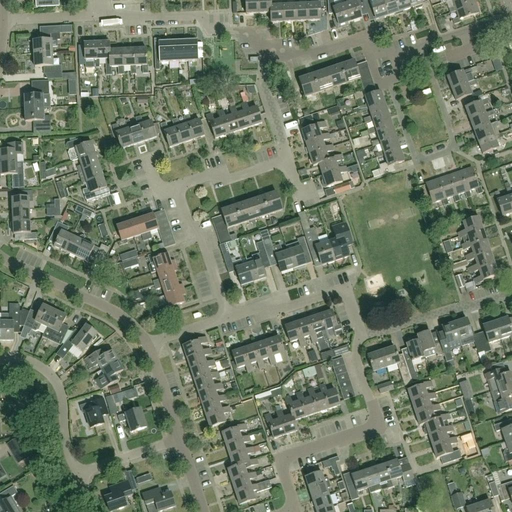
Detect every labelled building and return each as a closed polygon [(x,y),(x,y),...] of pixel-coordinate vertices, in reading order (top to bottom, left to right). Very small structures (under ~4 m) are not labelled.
[(258,0),(245,0),(246,14),(259,13),(258,0)] [(270,0),(258,0),(259,13),(271,13),(270,0)] [(282,5),(274,6),(274,0),(270,0),(271,13),(271,22),(283,22),(282,5)] [(295,5),(287,5),(286,0),(282,0),(282,5),(283,22),(295,21),(295,5)] [(308,21),(306,0),(307,4),(299,4),(298,0),(294,0),(295,5),(295,21),(308,21)] [(306,0),(308,21),(320,20),(319,3),(311,4),(310,0),(306,0)] [(340,0),(335,2),(334,0),(327,0),(328,14),(334,14),(336,19),(333,20),(336,29),(348,26),(347,23),(350,22),(344,5),(342,0),(340,0)] [(342,0),(344,5),(350,22),(362,18),(358,6),(364,4),(362,0),(342,0)] [(377,0),(370,2),(368,0),(362,0),(364,4),(365,10),(371,8),(375,20),(387,16),(381,0),(377,0)] [(394,0),(381,0),(387,16),(399,12),(394,0)] [(407,0),(394,0),(399,12),(410,8),(407,0)] [(407,0),(410,8),(414,7),(415,10),(422,8),(422,6),(420,0),(407,0)] [(445,0),(447,2),(453,1),(455,7),(455,8),(475,2),(474,0),(445,0)] [(455,8),(455,7),(449,9),(451,14),(456,12),(459,19),(452,21),(454,25),(460,23),(459,20),(479,13),(475,2),(455,8)] [(435,17),(437,24),(445,23),(443,15),(435,17)] [(58,47),(57,40),(60,40),(60,34),(45,34),(46,40),(33,41),(34,54),(52,53),(52,48),(58,47)] [(198,40),(179,41),(161,42),(161,38),(154,39),(156,70),(160,70),(160,63),(180,62),(199,61),(198,40)] [(109,50),(110,50),(110,42),(97,43),(98,60),(99,60),(105,59),(106,75),(112,75),(111,67),(110,67),(109,50)] [(98,60),(97,43),(84,43),(85,60),(85,68),(93,68),(99,68),(99,60),(98,60)] [(231,47),(216,47),(217,68),(232,67),(231,47)] [(146,48),(133,49),(134,66),(136,66),(142,65),(143,74),(148,73),(148,65),(147,65),(146,48)] [(121,49),(110,50),(109,50),(110,67),(111,67),(118,67),(118,75),(124,75),(124,66),(122,66),(121,49)] [(133,49),(121,49),(122,66),(124,66),(130,66),(131,74),(136,74),(136,66),(134,66),(133,49)] [(52,53),(34,54),(34,67),(47,67),(47,73),(62,72),(61,66),(59,66),(59,60),(52,60),(52,53)] [(341,61),(339,62),(346,84),(359,80),(357,76),(354,66),(355,65),(353,60),(342,64),(341,61)] [(337,66),(326,70),(332,88),(346,84),(339,62),(336,63),(337,66)] [(366,62),(355,65),(354,66),(357,76),(370,72),(368,67),(366,62)] [(470,68),(447,78),(451,89),(467,83),(473,81),(471,75),(477,73),(475,68),(471,69),(470,68)] [(314,70),(311,71),(319,93),(332,88),(326,70),(315,73),(314,70)] [(319,93),(311,71),(309,72),(310,75),(299,79),(305,98),(319,93)] [(371,77),(370,72),(357,76),(359,80),(359,81),(371,77)] [(373,83),(371,77),(359,81),(361,87),(373,83)] [(467,83),(451,89),(455,100),(471,94),(468,87),(476,84),(475,80),(467,83)] [(25,109),(43,108),(50,108),(49,100),(48,82),(35,82),(36,96),(24,96),(22,96),(23,105),(25,105),(25,109)] [(373,83),(361,87),(363,92),(375,88),(373,83)] [(253,95),(253,87),(244,87),(244,95),(253,95)] [(375,88),(363,92),(365,97),(377,93),(375,88)] [(500,91),(503,98),(510,95),(507,88),(500,91)] [(473,100),(483,96),(481,91),(471,95),(473,100)] [(367,105),(359,108),(361,111),(368,109),(385,103),(381,92),(377,93),(365,97),(367,105)] [(488,99),(465,108),(469,119),(485,113),(482,106),(490,103),(488,99)] [(262,123),(256,107),(249,110),(246,103),(246,102),(241,104),(243,112),(245,111),(250,128),(262,123)] [(385,103),(368,109),(371,117),(364,119),(365,123),(372,120),(389,115),(385,103)] [(245,111),(243,112),(237,114),(234,106),(229,108),(232,116),(233,115),(239,131),(250,128),(245,111)] [(44,117),(43,108),(25,109),(25,110),(25,122),(33,122),(34,135),(51,135),(50,117),(44,117)] [(189,115),(187,110),(183,111),(185,117),(184,117),(186,125),(187,124),(193,141),(205,137),(199,120),(192,123),(189,115)] [(233,115),(232,116),(226,118),(223,110),(218,112),(220,120),(221,119),(227,135),(239,131),(233,115)] [(485,113),(469,119),(474,131),(489,125),(487,117),(494,114),(493,110),(485,113)] [(221,119),(220,120),(214,122),(212,114),(206,116),(209,124),(210,124),(215,139),(227,135),(221,119)] [(389,115),(372,120),(375,128),(367,130),(369,135),(376,132),(392,127),(389,115)] [(139,125),(145,141),(156,137),(151,121),(143,124),(141,117),(136,118),(138,126),(139,125)] [(302,129),(314,125),(312,117),(300,121),(302,129)] [(187,124),(186,125),(180,127),(177,119),(172,121),(175,129),(176,128),(181,145),(193,141),(187,124)] [(138,126),(132,128),(129,120),(124,122),(126,130),(128,129),(133,145),(145,141),(139,125),(138,126)] [(342,121),(336,123),(338,131),(345,128),(342,121)] [(322,137),(321,136),(319,130),(327,127),(325,122),(317,125),(317,126),(301,131),(305,143),(322,137)] [(489,125),(474,131),(478,142),(494,136),(499,134),(496,127),(498,126),(497,122),(489,125)] [(176,128),(175,129),(168,131),(166,123),(161,125),(163,133),(164,133),(170,148),(181,145),(176,128)] [(126,130),(120,132),(118,124),(112,126),(115,134),(116,134),(121,149),(133,145),(128,129),(126,130)] [(392,127),(376,132),(379,140),(371,142),(373,146),(380,143),(396,138),(392,127)] [(494,136),(478,142),(482,154),(498,148),(495,140),(503,137),(501,133),(499,134),(494,136)] [(322,137),(305,143),(309,154),(325,149),(325,148),(323,141),(330,139),(329,134),(321,136),(322,137)] [(396,138),(380,143),(383,151),(375,153),(376,157),(384,155),(400,150),(396,138)] [(92,142),(82,145),(80,139),(67,143),(69,150),(68,153),(70,161),(72,162),(79,159),(96,154),(92,142)] [(0,159),(0,163),(17,162),(17,156),(23,155),(23,144),(11,145),(11,150),(0,150),(0,159)] [(325,149),(309,154),(313,167),(319,165),(319,164),(329,161),(329,160),(327,153),(334,150),(332,145),(325,148),(325,149)] [(379,165),(380,169),(381,171),(378,172),(380,176),(394,171),(392,165),(404,161),(400,150),(384,155),(386,163),(379,165)] [(79,159),(81,166),(77,168),(78,172),(100,165),(96,154),(79,159)] [(344,161),(342,155),(334,157),(335,159),(329,160),(329,161),(319,164),(319,165),(323,176),(339,171),(338,169),(336,164),(344,161)] [(17,162),(0,163),(1,176),(13,175),(13,183),(25,182),(24,169),(24,162),(17,163),(17,162)] [(100,165),(78,172),(82,184),(87,182),(103,177),(100,165)] [(323,176),(324,180),(323,181),(322,182),(323,187),(325,188),(326,187),(326,188),(343,182),(340,174),(347,172),(346,167),(338,169),(339,171),(323,176)] [(467,192),(470,191),(476,189),(478,194),(483,193),(481,187),(479,187),(472,168),(461,172),(467,192)] [(461,172),(449,175),(456,195),(458,195),(465,192),(467,198),(472,197),(470,191),(467,192),(461,172)] [(456,195),(449,175),(438,179),(445,199),(447,199),(454,196),(456,202),(460,200),(458,195),(456,195)] [(87,182),(89,189),(84,190),(87,202),(101,197),(100,191),(107,188),(103,177),(87,182)] [(445,199),(438,179),(426,183),(433,203),(442,200),(444,206),(449,204),(447,199),(445,199)] [(351,182),(334,187),(335,188),(337,194),(354,188),(351,182)] [(504,185),(508,197),(501,199),(499,191),(495,192),(503,216),(511,213),(511,205),(505,185),(504,185)] [(262,194),(269,215),(283,211),(277,193),(265,196),(264,193),(262,194)] [(269,215),(262,194),(259,195),(260,198),(249,202),(255,220),(269,215)] [(13,210),(30,210),(29,197),(12,198),(13,210)] [(237,202),(234,203),(241,224),(255,220),(249,202),(238,205),(237,202)] [(241,224),(234,203),(232,204),(232,207),(221,210),(223,216),(212,219),(213,224),(225,220),(227,226),(228,229),(241,224)] [(83,215),(85,210),(78,207),(75,211),(83,215)] [(30,210),(13,210),(13,222),(30,221),(30,210)] [(85,210),(83,215),(81,219),(85,221),(87,217),(90,218),(92,214),(85,210)] [(155,220),(153,214),(152,211),(147,212),(148,216),(141,219),(148,241),(152,239),(150,232),(158,230),(157,226),(155,220)] [(155,220),(167,216),(165,211),(153,214),(155,220)] [(168,222),(167,216),(155,220),(157,226),(168,222)] [(148,241),(141,219),(134,221),(132,217),(127,219),(134,238),(142,235),(144,242),(148,241)] [(467,234),(483,229),(479,217),(463,223),(466,231),(458,233),(460,238),(468,236),(467,234)] [(134,238),(127,219),(123,220),(124,224),(117,227),(121,242),(118,243),(119,247),(128,244),(127,240),(134,238)] [(225,220),(213,224),(215,229),(227,226),(225,220)] [(19,235),(19,241),(37,240),(37,234),(31,234),(30,221),(13,222),(11,222),(12,230),(14,230),(14,235),(19,235)] [(170,228),(168,222),(157,226),(158,230),(159,231),(170,228)] [(72,237),(66,234),(69,228),(58,223),(49,242),(55,245),(54,247),(65,252),(72,237)] [(336,240),(329,243),(336,261),(349,257),(345,246),(351,244),(347,230),(344,223),(331,228),(336,240)] [(228,229),(227,226),(215,229),(217,235),(228,231),(228,229)] [(172,233),(170,228),(159,231),(161,237),(172,233)] [(329,243),(321,246),(320,246),(314,229),(304,232),(308,243),(312,257),(318,255),(322,266),(336,261),(329,243)] [(467,234),(468,236),(470,242),(462,245),(464,250),(471,247),(471,246),(487,241),(483,229),(467,234)] [(230,236),(228,231),(217,235),(218,240),(230,237),(230,236)] [(273,248),(267,231),(260,233),(262,242),(267,256),(270,264),(272,263),(278,261),(282,273),(294,269),(286,246),(286,247),(287,252),(282,254),(279,245),(273,248)] [(172,233),(161,237),(162,243),(174,239),(172,233)] [(72,237),(65,252),(76,258),(84,242),(83,242),(85,238),(82,236),(80,237),(79,240),(72,237)] [(231,242),(230,237),(218,240),(220,245),(226,244),(231,242)] [(299,242),(286,246),(294,269),(306,265),(303,253),(309,251),(304,237),(298,240),(299,242)] [(174,239),(162,243),(164,248),(176,245),(174,239)] [(471,246),(471,247),(474,254),(466,256),(468,262),(475,259),(475,258),(491,252),(487,241),(471,246)] [(95,247),(84,242),(76,258),(87,263),(93,266),(97,258),(103,261),(109,249),(102,245),(99,251),(94,249),(95,247)] [(267,256),(262,242),(257,244),(260,254),(252,256),(252,257),(246,259),(248,265),(249,265),(254,282),(267,278),(261,261),(260,259),(262,258),(267,256)] [(227,246),(226,244),(220,245),(228,269),(234,267),(232,262),(236,261),(234,256),(230,258),(228,250),(227,246)] [(163,256),(162,252),(148,256),(151,264),(150,267),(152,274),(158,272),(176,266),(175,261),(170,263),(167,255),(163,256)] [(475,258),(475,259),(478,265),(470,268),(472,273),(479,271),(479,269),(495,264),(491,252),(475,258)] [(236,261),(232,262),(234,267),(235,266),(242,286),(254,282),(249,265),(248,265),(242,267),(240,260),(236,261)] [(479,269),(479,271),(481,277),(474,279),(476,285),(484,282),(483,281),(499,276),(495,264),(479,269)] [(176,266),(158,272),(160,280),(153,282),(155,286),(176,279),(173,272),(178,270),(176,266)] [(461,276),(455,278),(459,289),(465,287),(461,276)] [(176,279),(155,286),(156,290),(163,288),(166,296),(185,290),(183,285),(178,286),(176,279)] [(164,305),(166,309),(151,314),(158,318),(168,315),(181,310),(179,305),(184,303),(181,296),(186,294),(185,290),(166,296),(168,304),(164,305)] [(141,299),(138,292),(132,294),(134,301),(141,299)] [(47,327),(54,311),(43,305),(37,317),(29,314),(24,326),(35,331),(39,331),(42,325),(47,327)] [(8,322),(1,322),(1,341),(14,341),(14,327),(20,327),(20,311),(14,311),(14,314),(8,314),(8,322)] [(54,311),(47,327),(43,335),(49,337),(62,343),(68,330),(61,327),(66,316),(54,311)] [(336,320),(333,311),(321,315),(326,331),(327,330),(333,328),(336,336),(341,334),(344,333),(340,319),(336,320)] [(310,319),(309,319),(314,335),(315,334),(317,340),(324,338),(324,340),(330,338),(327,330),(326,331),(321,315),(316,317),(315,314),(310,316),(310,319)] [(499,322),(494,323),(500,341),(509,338),(511,345),(511,323),(509,325),(507,319),(506,316),(498,319),(499,322)] [(314,335),(309,319),(297,323),(302,339),(304,338),(310,336),(313,344),(318,342),(317,340),(315,334),(314,335)] [(459,341),(460,341),(472,337),(466,320),(454,324),(459,341)] [(302,339),(297,323),(286,327),(291,343),(298,340),(301,348),(306,346),(304,338),(302,339)] [(485,336),(479,338),(484,353),(484,354),(491,352),(488,345),(500,341),(494,323),(482,328),(485,336)] [(441,329),(442,331),(436,333),(440,344),(439,344),(443,355),(443,356),(444,356),(446,363),(447,363),(449,369),(455,367),(453,361),(450,351),(462,347),(460,341),(459,341),(454,324),(441,329)] [(82,353),(97,334),(86,325),(78,336),(73,332),(63,345),(70,350),(73,346),(82,353)] [(443,355),(439,344),(434,346),(429,332),(416,337),(417,338),(424,359),(436,355),(437,357),(443,355)] [(203,353),(203,352),(200,345),(208,343),(206,337),(198,340),(199,341),(183,346),(187,358),(203,353)] [(279,337),(267,341),(273,357),(274,357),(281,355),(283,362),(288,360),(286,353),(285,353),(279,337)] [(410,359),(404,361),(406,368),(407,372),(411,384),(419,382),(414,370),(411,362),(420,359),(421,361),(424,360),(424,359),(417,338),(408,341),(409,344),(406,346),(410,359)] [(484,353),(479,338),(473,340),(477,355),(484,353)] [(273,357),(267,341),(256,345),(261,361),(263,361),(269,359),(272,366),(277,364),(274,357),(273,357)] [(256,345),(244,349),(250,365),(251,365),(258,362),(260,370),(265,368),(263,361),(261,361),(256,345)] [(380,353),(386,369),(399,364),(394,348),(380,353)] [(210,349),(203,352),(203,353),(187,358),(191,370),(207,365),(206,363),(204,357),(212,354),(210,349)] [(232,353),(235,362),(231,363),(233,371),(238,369),(246,366),(248,374),(254,372),(251,365),(250,365),(244,349),(232,353)] [(318,361),(314,351),(308,353),(311,364),(318,361)] [(101,370),(118,361),(112,352),(100,359),(97,353),(84,360),(89,370),(98,365),(101,370)] [(386,369),(380,353),(367,357),(372,373),(386,369)] [(334,369),(345,365),(343,358),(332,362),(334,369)] [(222,370),(230,367),(228,360),(220,363),(222,370)] [(118,361),(101,370),(104,376),(95,381),(100,390),(114,383),(111,378),(123,371),(118,361)] [(207,365),(191,370),(195,382),(211,376),(210,375),(208,368),(216,366),(214,361),(206,363),(207,365)] [(345,365),(334,369),(335,372),(336,376),(348,372),(345,365)] [(407,372),(406,368),(398,370),(404,387),(411,384),(407,372)] [(231,370),(225,372),(226,374),(230,373),(232,379),(234,378),(231,370)] [(218,372),(210,375),(211,376),(195,382),(199,393),(215,388),(214,386),(212,380),(220,378),(226,376),(225,372),(219,374),(218,372)] [(348,372),(336,376),(339,383),(350,379),(348,372)] [(491,392),(511,385),(511,379),(510,374),(499,378),(497,372),(486,376),(488,381),(491,392)] [(462,373),(454,376),(456,382),(464,379),(462,373)] [(352,386),(350,379),(339,383),(341,390),(352,386)] [(426,397),(424,390),(432,388),(430,382),(422,385),(423,386),(407,392),(411,403),(427,398),(426,397)] [(391,383),(377,388),(379,395),(393,390),(391,383)] [(215,388),(199,393),(202,405),(218,399),(218,398),(216,392),(224,389),(222,384),(214,386),(215,388)] [(335,390),(334,391),(327,393),(325,385),(319,387),(322,394),(323,394),(329,410),(341,406),(337,394),(335,390)] [(511,385),(491,392),(491,393),(495,404),(497,409),(495,410),(497,416),(511,411),(511,385)] [(354,391),(352,386),(341,390),(342,393),(342,395),(354,391)] [(120,394),(122,402),(137,397),(135,389),(120,394)] [(316,396),(313,389),(308,391),(310,398),(312,398),(317,414),(329,410),(323,394),(322,394),(316,396)] [(354,391),(342,395),(344,401),(356,397),(354,391)] [(312,398),(310,398),(304,400),(302,393),(296,394),(299,402),(300,402),(305,418),(317,414),(312,398)] [(427,398),(411,403),(415,415),(430,410),(430,408),(428,402),(436,399),(434,394),(426,397),(427,398)] [(226,395),(218,398),(218,399),(202,405),(206,416),(222,411),(222,409),(220,403),(227,401),(226,395)] [(112,396),(106,398),(111,415),(118,413),(115,404),(112,396)] [(300,402),(299,402),(293,404),(290,396),(284,398),(287,406),(289,406),(292,416),(294,421),(305,418),(300,402)] [(137,400),(139,407),(148,404),(146,397),(137,400)] [(85,413),(90,429),(104,424),(101,413),(107,411),(103,400),(92,403),(80,407),(83,414),(85,413)] [(430,410),(415,415),(415,416),(417,422),(419,427),(423,425),(424,425),(424,424),(434,421),(432,413),(440,411),(438,405),(430,408),(430,410)] [(222,411),(206,416),(210,428),(226,423),(224,415),(231,412),(235,411),(233,408),(230,409),(229,407),(222,409),(222,411)] [(147,428),(140,409),(118,416),(120,423),(127,420),(131,433),(147,428)] [(292,416),(284,418),(282,411),(276,413),(279,420),(280,420),(286,435),(298,431),(294,421),(292,416)] [(280,420),(279,420),(273,422),(270,414),(265,416),(267,424),(269,424),(274,439),(286,435),(280,420)] [(424,425),(423,425),(424,429),(423,431),(424,436),(428,436),(444,431),(444,429),(449,427),(447,421),(449,421),(447,415),(440,418),(440,419),(434,421),(424,424),(424,425)] [(505,443),(511,440),(511,426),(510,428),(508,422),(494,427),(496,432),(501,431),(505,443)] [(242,440),(242,439),(240,433),(248,430),(246,425),(238,427),(239,429),(222,434),(226,446),(242,440)] [(449,427),(444,429),(444,431),(428,436),(432,448),(448,442),(447,441),(445,435),(453,432),(451,427),(449,427)] [(250,436),(242,439),(242,440),(226,446),(230,457),(246,452),(246,451),(244,444),(251,441),(255,440),(253,436),(250,437),(250,436)] [(455,438),(447,441),(448,442),(432,448),(436,460),(440,458),(442,466),(461,459),(458,451),(452,453),(449,446),(457,444),(455,438)] [(18,439),(9,444),(19,463),(29,458),(18,439)] [(511,440),(505,443),(507,449),(505,450),(503,454),(504,457),(506,463),(511,461),(511,440)] [(246,452),(230,457),(234,469),(250,464),(250,462),(248,456),(255,453),(261,451),(259,446),(253,448),(246,451),(246,452)] [(338,467),(337,467),(336,463),(339,461),(338,458),(329,461),(332,471),(333,471),(335,477),(340,475),(338,467)] [(234,469),(228,471),(232,482),(248,477),(248,475),(246,469),(259,465),(257,460),(250,462),(250,464),(234,469)] [(397,461),(385,465),(391,481),(393,488),(398,486),(396,480),(402,478),(404,483),(414,479),(409,466),(400,469),(397,461)] [(391,481),(385,465),(374,469),(379,485),(381,491),(382,491),(382,490),(388,488),(388,489),(393,488),(391,481)] [(374,469),(362,472),(368,489),(370,494),(381,491),(379,485),(374,469)] [(327,478),(323,479),(321,472),(316,474),(310,476),(305,478),(309,489),(329,483),(327,478)] [(351,476),(353,484),(346,486),(351,502),(358,499),(356,493),(368,489),(362,472),(351,476)] [(248,477),(232,482),(236,494),(252,489),(252,487),(249,481),(257,478),(257,477),(255,473),(248,475),(248,477)] [(511,482),(500,487),(499,485),(500,484),(496,473),(492,475),(486,477),(489,485),(493,498),(499,496),(503,496),(505,502),(511,500),(511,502),(511,482)] [(132,481),(138,491),(149,485),(144,475),(132,481)] [(128,481),(109,488),(111,496),(105,498),(110,511),(111,511),(127,507),(124,498),(133,495),(128,481)] [(252,489),(236,494),(240,506),(256,500),(253,492),(256,491),(256,494),(271,488),(269,481),(259,484),(259,485),(252,487),(252,489)] [(329,483),(309,489),(313,501),(329,495),(327,489),(331,488),(329,483)] [(0,511),(19,511),(11,497),(18,493),(14,486),(0,494),(0,496),(3,502),(0,503),(0,511)] [(159,489),(142,495),(148,511),(158,511),(175,507),(170,493),(162,496),(159,489)] [(462,494),(457,495),(455,489),(449,491),(452,497),(451,498),(456,511),(466,507),(462,494)] [(313,501),(313,502),(311,504),(313,507),(315,507),(316,511),(333,507),(329,495),(313,501)] [(478,505),(480,511),(493,511),(490,501),(478,505)]
